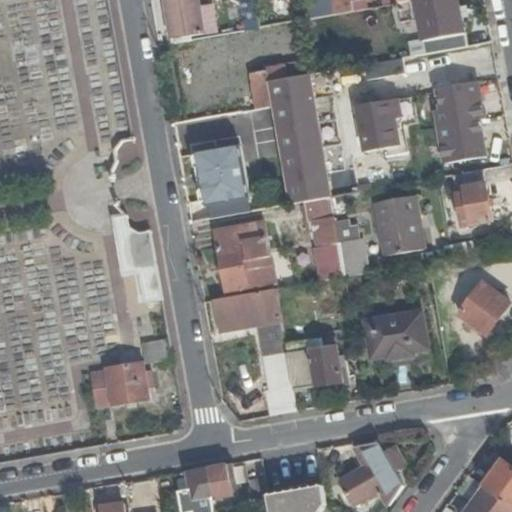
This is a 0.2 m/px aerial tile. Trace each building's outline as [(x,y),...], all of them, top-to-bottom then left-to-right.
[(168,0),(176,44),(208,38),(201,0),(168,0)] [(326,0),(309,0),(314,20),(330,17),(326,0)] [(356,12),(354,0),(335,0),(339,15),(356,12)] [(371,0),(354,0),(356,12),(373,9),(371,0)] [(429,55),(470,47),(461,0),(422,0),(419,1),(429,55)] [(254,30),(263,28),(260,12),(251,13),(254,30)] [(272,82),(291,79),(288,66),(271,69),(271,72),(254,75),(260,110),(277,107),(272,82)] [(307,204),(334,198),(351,196),(347,170),(329,172),(319,113),(340,110),(333,72),(312,75),(291,79),(272,82),(277,107),(287,161),(295,206),(307,204)] [(446,167),(493,161),(483,83),(436,89),(446,167)] [(369,153),(401,147),(393,107),(401,105),(400,101),(360,108),(369,153)] [(393,107),(401,147),(403,147),(397,120),(404,119),(401,105),(393,107)] [(138,141),(117,146),(123,173),(144,168),(138,141)] [(243,147),(200,155),(210,207),(253,199),(243,147)] [(486,171),(456,177),(464,223),(475,222),(476,226),(496,222),(486,171)] [(422,215),(419,197),(377,204),(387,258),(428,250),(425,230),(432,229),(429,215),(422,215)] [(324,282),(348,278),(334,198),(307,204),(310,224),(316,223),(321,248),(317,249),(324,282)] [(127,274),(142,272),(159,269),(153,232),(142,234),(132,227),(130,216),(117,219),(127,274)] [(279,285),(268,223),(219,232),(230,293),(279,285)] [(149,302),(165,300),(159,269),(142,272),(149,302)] [(400,291),(397,275),(373,278),(376,294),(400,291)] [(489,337),(511,305),(511,304),(486,286),(463,318),(489,337)] [(284,323),(279,290),(270,291),(216,301),(223,334),(263,327),(284,323)] [(431,350),(424,313),(368,323),(374,359),(431,350)] [(288,340),(284,323),(263,327),(268,355),(289,352),(288,340)] [(289,352),(297,391),(347,384),(339,333),(288,340),(289,352)] [(147,363),(173,359),(170,341),(144,345),(147,363)] [(277,404),(298,401),(297,391),(289,352),(268,355),(277,404)] [(147,374),(145,365),(93,374),(100,410),(152,400),(150,388),(156,386),(153,372),(147,374)] [(298,401),(277,404),(279,417),(301,413),(298,401)] [(406,487),(398,472),(387,453),(381,443),(358,449),(368,466),(342,482),(357,507),(383,491),(392,506),(406,487)] [(387,453),(398,472),(408,466),(397,447),(387,453)] [(511,466),(506,461),(486,489),(511,506),(511,466)] [(219,511),(242,511),(274,507),(272,498),(269,480),(254,483),(257,496),(236,499),(231,466),(213,469),(218,504),(219,511)] [(218,504),(213,469),(192,473),(195,493),(184,494),(186,509),(191,509),(197,507),(198,511),(215,511),(214,505),(218,504)] [(511,511),(511,506),(486,489),(485,487),(467,511),(511,511)] [(326,511),(331,506),(329,505),(326,488),(272,498),(274,507),(274,511),(326,511)]
